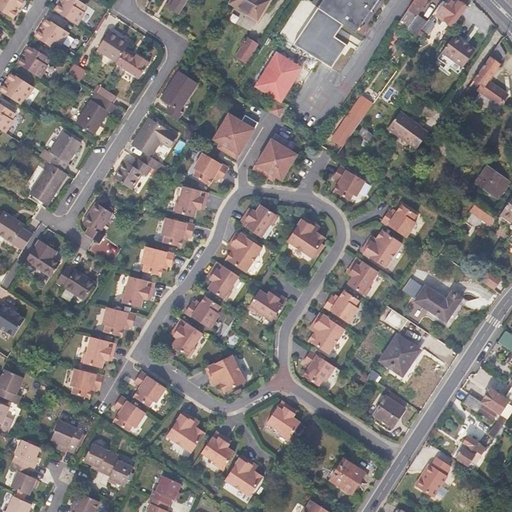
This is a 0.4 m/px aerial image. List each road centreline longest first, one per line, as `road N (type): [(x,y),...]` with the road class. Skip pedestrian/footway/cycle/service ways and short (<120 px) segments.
road 1 (residential): [(127,0),(132,13),(171,40),(175,55),(63,225)]
road 2 (residential): [(282,381),(287,325),(341,235),(329,210),(300,197)]
road 3 (residential): [(402,459),(511,296)]
road 4 (residential): [(244,190),(142,356)]
road 5 (residential): [(402,459),(282,381)]
road 6 (residential): [(402,0),(342,91),(319,99)]
